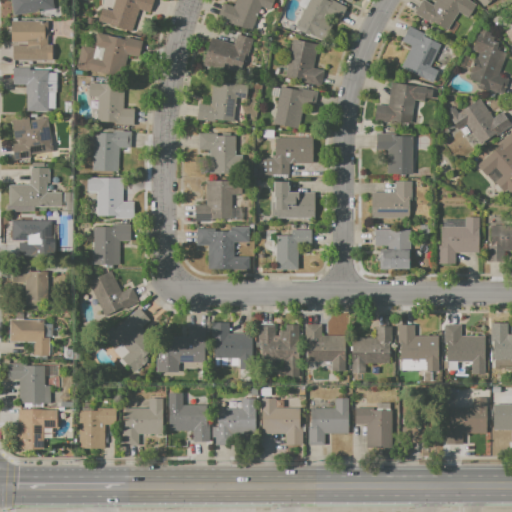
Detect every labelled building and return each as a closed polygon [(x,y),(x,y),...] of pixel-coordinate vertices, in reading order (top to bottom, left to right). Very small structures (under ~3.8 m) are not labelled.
[(10,0),(51,0),(53,9),(13,16),(10,0)] [(115,0),(151,0),(147,15),(137,12),(131,32),(98,22),(102,8),(112,11),(115,0)] [(221,2),(232,7),(234,0),(275,0),(271,10),(261,7),(250,33),(215,19),(221,2)] [(308,0),(326,0),(328,1),(328,0),(331,0),(345,7),(337,23),(332,21),(322,40),(295,27),(308,0)] [(412,14),(421,0),(432,6),(435,0),(470,0),(477,4),(468,19),(458,14),(447,32),(432,23),(431,25),(412,14)] [(511,21),(501,27),(511,48),(511,21)] [(11,22),(47,23),(47,44),(51,44),(51,62),(30,62),(31,44),(11,44),(11,22)] [(408,26),(424,34),(423,36),(440,45),(430,66),(438,70),(431,84),(399,69),(410,46),(400,41),(408,26)] [(502,96),(483,89),(484,87),(468,80),(478,54),(471,51),(479,31),(496,37),(494,45),(499,47),(497,53),(506,56),(499,76),(509,80),(502,96)] [(96,34),(130,42),(121,78),(75,68),(80,46),(94,49),(91,60),(102,63),(106,48),(93,45),(96,34)] [(211,38),(235,47),(239,35),(252,39),(239,76),(202,63),(211,38)] [(291,40),(317,44),(313,69),(323,71),(320,88),(300,84),(301,79),(285,77),(291,40)] [(10,47),(24,47),(24,61),(10,62),(10,47)] [(12,68),(33,68),(33,71),(47,71),(47,74),(57,75),(56,94),(47,94),(47,113),(25,113),(25,86),(12,86),(12,68)] [(88,83),(123,85),(121,109),(133,110),(132,128),(114,127),(114,122),(96,121),(97,98),(87,98),(88,83)] [(198,104),(209,105),(212,83),(243,87),(241,101),(236,100),(233,123),(214,121),(214,123),(196,121),(198,104)] [(375,105),(387,106),(390,83),(425,87),(425,89),(432,90),(431,99),(424,98),(424,101),(413,100),(410,124),(392,122),(392,124),(373,122),(375,105)] [(281,88),(298,92),(299,88),(319,93),(315,112),(303,109),(298,130),(273,124),(281,88)] [(445,112),(453,107),(458,113),(479,99),(491,119),(502,112),(511,126),(494,138),(493,135),(478,145),(466,126),(457,131),(445,112)] [(10,120),(27,117),(28,122),(47,119),(53,152),(29,156),(30,159),(14,162),(11,145),(19,144),(18,140),(14,141),(10,120)] [(92,134),(112,134),(112,131),(130,132),(130,151),(119,150),(118,170),(92,169),(92,134)] [(511,131),(511,132),(511,196),(506,189),(502,192),(488,175),(485,178),(476,167),(500,145),(498,143),(511,131)] [(196,133),(214,133),(214,137),(236,137),(236,174),(208,174),(208,153),(196,153),(196,133)] [(375,133),(392,133),(392,136),(412,137),(411,174),(386,173),(387,151),(374,151),(375,133)] [(274,138),(310,138),(311,164),(287,164),(287,176),(257,176),(257,159),(274,159),(274,138)] [(8,186),(30,186),(30,169),(49,169),(49,186),(45,186),(45,194),(61,194),(61,207),(8,207),(8,186)] [(87,177),(122,179),(121,202),(129,202),(129,220),(95,219),(96,193),(86,193),(87,177)] [(193,206),(205,206),(205,181),(241,181),(241,195),(230,195),(230,218),(214,218),(214,223),(193,223),(193,206)] [(371,193),(394,193),(394,182),(412,182),(412,201),(408,201),(409,219),(371,219),(371,193)] [(273,183),(287,183),(287,192),(314,192),(314,219),(275,219),(275,211),(274,211),(274,198),(273,198),(273,183)] [(10,219),(52,219),(52,257),(35,257),(35,243),(10,243),(10,219)] [(440,227),(465,228),(465,219),(479,219),(478,253),(453,253),(453,269),(434,269),(434,249),(440,249),(440,227)] [(93,228),(110,228),(110,225),(130,226),(129,244),(119,243),(118,265),(92,265),(93,228)] [(490,226),(511,226),(511,251),(503,251),(503,255),(489,255),(490,226)] [(195,229),(215,229),(215,231),(228,232),(228,229),(250,229),(249,244),(232,243),(232,258),(249,258),(248,271),(206,270),(207,248),(194,247),(195,229)] [(275,236),(290,236),(290,230),(310,230),(310,247),(297,247),(297,270),(275,270),(275,236)] [(373,230),(409,230),(408,271),(380,271),(380,251),(388,251),(388,246),(373,246),(373,230)] [(10,266),(31,265),(31,272),(47,272),(47,308),(25,308),(25,284),(10,284),(10,266)] [(87,282),(110,271),(121,292),(129,288),(136,303),(106,318),(87,282)] [(101,337),(113,327),(114,329),(133,314),(142,324),(134,331),(151,351),(145,356),(149,361),(134,374),(122,360),(129,354),(120,342),(112,349),(101,337)] [(9,321),(43,322),(43,339),(48,339),(48,358),(32,357),(33,343),(9,343),(9,321)] [(489,323),(507,322),(507,334),(511,334),(511,361),(493,361),(492,339),(489,339),(489,323)] [(211,323),(227,323),(227,333),(253,334),(252,371),(240,371),(240,360),(213,360),(213,341),(210,341),(211,323)] [(303,325),(320,324),(320,336),(345,336),(346,372),(331,372),(331,361),(307,362),(306,344),(303,344),(303,325)] [(189,325),(204,326),(204,343),(207,343),(207,363),(178,362),(178,374),(155,373),(155,358),(159,358),(160,339),(188,339),(189,325)] [(257,325),(274,325),(274,337),(279,337),(279,332),(284,331),(284,325),(298,325),(298,379),(285,379),(285,362),(274,363),(274,372),(257,372),(257,325)] [(397,325),(414,325),(414,337),(437,336),(437,375),(426,375),(426,362),(397,362),(397,325)] [(443,326),(459,325),(460,337),(483,337),(483,376),(470,376),(470,364),(445,364),(445,346),(443,346),(443,326)] [(374,327),(391,326),(392,355),(386,355),(386,365),(353,366),(352,339),(374,339),(374,327)] [(7,364),(25,364),(25,368),(44,368),(44,386),(49,386),(49,404),(17,404),(17,381),(7,381),(7,364)] [(217,409),(241,409),(241,398),(255,398),(256,433),(236,434),(236,446),(214,447),(214,429),(217,429),(217,409)] [(122,409),(148,409),(148,399),(163,400),(163,436),(139,436),(138,449),(122,449),(122,409)] [(260,399),(276,399),(276,409),(298,409),(298,429),(302,429),(302,448),(285,448),(285,435),(260,435),(260,399)] [(444,447),(444,428),(449,427),(448,409),(472,409),(472,399),(487,399),(487,435),(463,435),(463,446),(444,447)] [(310,409),(334,408),(334,400),(348,400),(348,435),(324,436),(325,447),(307,447),(307,428),(310,428),(310,409)] [(492,404),(511,404),(511,430),(493,430),(492,404)] [(168,407),(206,406),(206,425),(209,425),(209,443),(192,443),(192,432),(169,432),(168,407)] [(354,408),(373,408),(373,412),(389,411),(390,449),(366,449),(366,426),(354,426),(354,408)] [(79,413),(98,413),(98,409),(116,409),(116,425),(104,425),(104,451),(78,451),(79,413)] [(17,410),(56,410),(57,431),(44,431),(44,452),(17,452),(17,410)]
